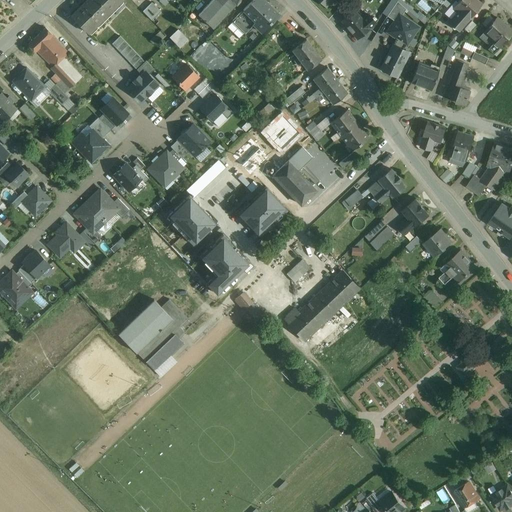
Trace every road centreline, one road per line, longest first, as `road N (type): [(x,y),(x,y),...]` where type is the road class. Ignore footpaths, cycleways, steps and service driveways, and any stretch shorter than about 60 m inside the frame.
road 1 (secondary): [(511,283),(381,114)]
road 2 (residential): [(0,265),(151,125)]
road 3 (secondary): [(381,114),(321,26),(291,0)]
